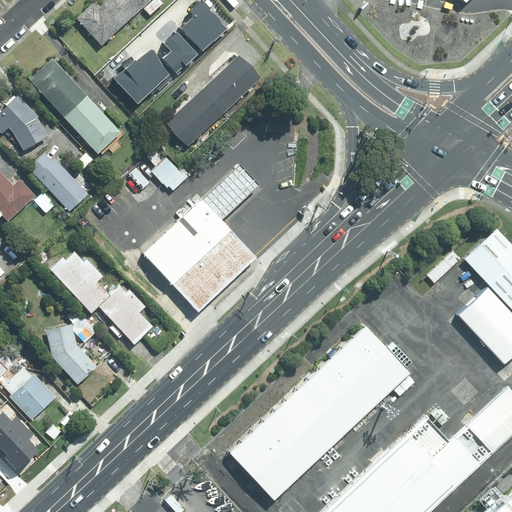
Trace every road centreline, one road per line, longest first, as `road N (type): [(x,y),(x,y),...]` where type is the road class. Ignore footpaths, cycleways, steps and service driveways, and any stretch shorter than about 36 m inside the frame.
road 1 (secondary): [(330,246),(51,511)]
road 2 (secondary): [(330,246),(335,205),(354,165),(351,98)]
road 3 (secondary): [(450,155),(388,210),(346,231)]
road 4 (secondary): [(351,98),(266,0)]
road 5 (secondary): [(367,80),(488,83)]
road 6 (secondary): [(346,231),(427,143)]
